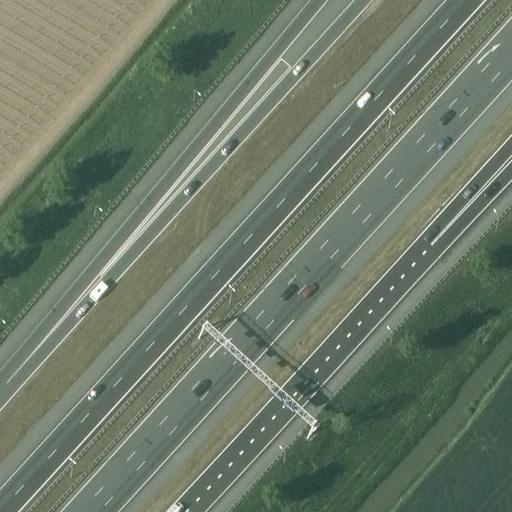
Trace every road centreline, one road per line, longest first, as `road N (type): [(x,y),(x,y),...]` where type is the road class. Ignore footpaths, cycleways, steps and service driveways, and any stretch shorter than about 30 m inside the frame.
road 1 (motorway): [(467,0),(0,509)]
road 2 (motorway): [(94,511),(511,53)]
road 3 (motorway): [(364,0),(0,393)]
road 4 (motorway): [(321,0),(0,386)]
road 5 (motorway): [(182,511),(428,248)]
road 6 (motorway): [(428,248),(511,155)]
